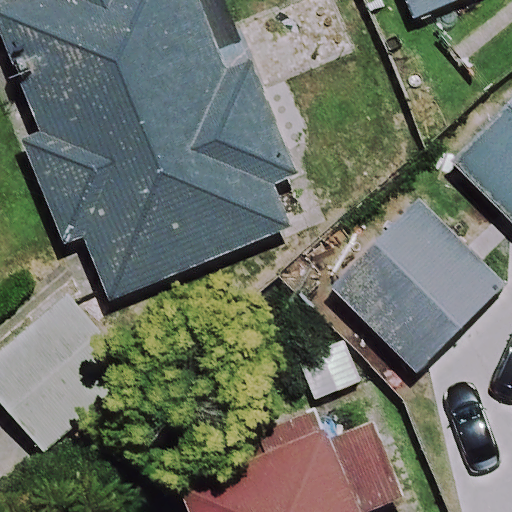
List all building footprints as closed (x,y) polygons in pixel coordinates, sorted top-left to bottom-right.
[(0,0),(0,31),(40,120),(10,134),(64,256),(80,249),(108,312),(317,219),(240,48),(221,56),(196,0),(0,0)] [(464,0),(412,0),(423,21),(464,0)] [(511,106),(455,159),(511,219),(511,106)] [(503,289),(421,210),(338,295),(419,374),(503,289)] [(353,338),(280,362),(298,417),(371,392),(353,338)] [(378,511),(402,502),(366,416),(183,492),(191,511),(378,511)]
